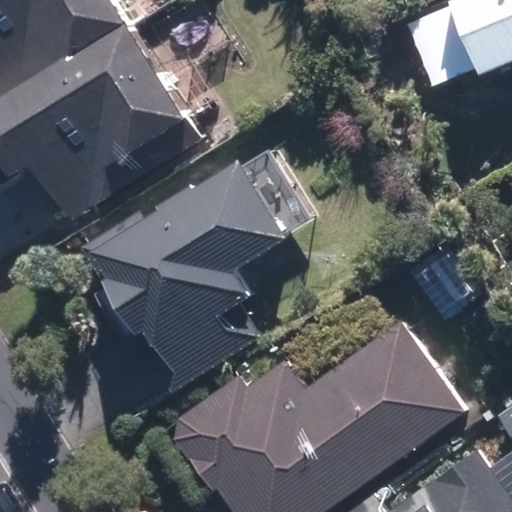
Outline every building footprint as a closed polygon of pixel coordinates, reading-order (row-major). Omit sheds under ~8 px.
[(130,0),(0,0),(0,85),(7,97),(141,18),(130,0)] [(511,0),(477,0),(506,66),(511,63),(511,0)] [(49,158),(82,216),(215,141),(149,24),(16,98),(36,134),(0,153),(0,162),(10,180),(49,158)] [(94,242),(181,388),(272,335),(253,303),(269,294),(250,262),(304,231),(301,227),(317,218),(278,152),(260,163),(255,155),(152,215),(149,209),(94,242)] [(229,485),(249,511),(328,511),(472,407),(409,321),(315,390),(294,361),(259,387),(249,374),(190,417),(186,435),(222,484),(229,485)] [(511,511),(511,482),(487,447),(394,511),(381,494),(355,511),(511,511)]
